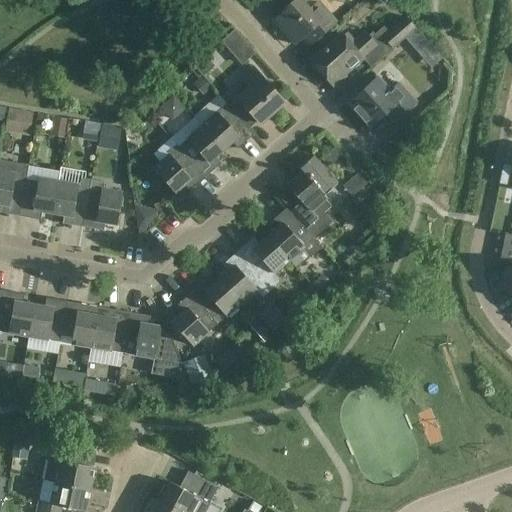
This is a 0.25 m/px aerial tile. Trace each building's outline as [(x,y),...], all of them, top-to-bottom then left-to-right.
[(308,11),(298,0),(295,0),(273,20),(295,44),(303,37),(311,46),(336,24),(317,3),(308,11)] [(405,16),(382,37),(392,49),(404,38),(415,28),(405,16)] [(415,28),(404,38),(416,51),(427,41),(415,28)] [(255,54),(234,30),(222,41),(243,64),(255,54)] [(326,48),(311,62),(332,86),(347,72),(362,59),(361,58),(380,41),(374,34),(372,32),(368,36),(364,31),(353,40),(347,32),(341,36),(340,35),(326,48)] [(193,65),(202,76),(214,66),(203,53),(192,63),(193,65)] [(257,122),(259,125),(283,103),(253,69),(241,78),(249,88),(236,99),(228,107),(248,130),(257,122)] [(202,78),(195,84),(204,94),(211,88),(202,77),(202,78)] [(389,91),(377,77),(348,104),(369,128),(389,110),(397,119),(416,102),(398,83),(389,91)] [(185,109),(174,96),(161,108),(172,120),(185,109)] [(226,105),(201,126),(207,131),(223,150),(231,143),(237,150),(253,135),(248,130),(228,107),(226,105)] [(8,108),(4,131),(29,136),(33,113),(8,108)] [(65,128),(67,120),(53,118),(52,126),(65,128)] [(84,121),(82,134),(98,137),(101,124),(84,121)] [(102,123),(100,136),(118,139),(121,127),(102,123)] [(178,147),(177,148),(204,178),(220,164),(215,158),(223,150),(207,131),(201,126),(178,147)] [(168,155),(153,169),(161,178),(174,193),(183,186),(189,192),(204,178),(177,148),(178,147),(176,145),(166,153),(168,155)] [(335,147),(321,159),(328,167),(342,155),(335,147)] [(302,172),(286,186),(300,202),(289,211),(302,226),(313,239),(331,223),(323,213),(332,205),(324,196),(336,184),(313,157),(299,169),(302,172)] [(0,213),(18,217),(27,165),(0,160),(0,213)] [(27,165),(18,217),(40,221),(41,212),(52,214),(57,180),(59,171),(28,166),(27,165)] [(350,195),(366,181),(357,171),(341,185),(350,195)] [(57,180),(52,214),(63,216),(62,225),(82,228),(91,181),(84,179),(78,184),(57,180)] [(103,183),(91,181),(82,228),(103,232),(104,224),(115,226),(121,193),(101,190),(103,183)] [(158,211),(135,205),(137,229),(146,230),(158,211)] [(267,236),(289,260),(303,248),(311,256),(320,248),(286,209),(270,223),(275,229),(267,236)] [(289,260),(267,236),(258,244),(253,238),(238,251),(271,289),(278,283),(279,278),(274,274),(289,260)] [(356,240),(349,246),(355,252),(362,246),(356,240)] [(227,272),(219,279),(241,303),(256,289),(263,296),(271,289),(238,251),(222,266),(227,272)] [(511,264),(500,272),(505,280),(504,280),(511,292),(511,264)] [(322,274),(312,284),(321,293),(331,283),(322,274)] [(205,281),(190,294),(196,302),(212,320),(216,324),(225,316),(226,317),(241,303),(219,279),(211,287),(205,281)] [(3,291),(0,307),(0,332),(27,337),(33,305),(22,303),(23,295),(3,291)] [(216,324),(212,320),(196,302),(190,294),(174,308),(179,314),(171,322),(192,346),(216,324)] [(58,343),(59,337),(66,302),(46,299),(44,307),(33,305),(27,337),(58,343)] [(70,345),(90,349),(97,308),(66,302),(59,337),(71,339),(70,345)] [(259,319),(272,334),(285,322),(272,307),(259,319)] [(90,349),(121,354),(128,313),(97,308),(90,349)] [(127,317),(121,354),(181,364),(172,340),(158,337),(160,327),(148,325),(149,317),(128,313),(127,317)] [(248,325),(263,341),(269,335),(255,319),(248,325)] [(212,378),(203,355),(182,363),(192,386),(212,378)] [(34,372),(22,370),(21,376),(33,378),(34,372)] [(65,371),(63,383),(83,387),(84,387),(86,375),(85,374),(65,371)] [(84,387),(85,388),(88,388),(92,389),(115,393),(116,385),(86,380),(84,387)] [(14,452),(24,454),(27,442),(17,440),(14,452)] [(42,480),(54,483),(89,489),(94,468),(73,463),(75,450),(49,445),(42,480)] [(162,497),(159,502),(177,511),(218,511),(220,510),(208,504),(216,488),(217,488),(205,482),(187,472),(179,488),(170,483),(168,486),(164,486),(160,493),(162,497)] [(84,511),(89,489),(54,483),(50,503),(39,501),(36,511),(62,511),(64,508),(83,511),(84,511)] [(177,511),(159,502),(153,511),(177,511)] [(253,502),(247,511),(258,511),(261,507),(253,502)]
